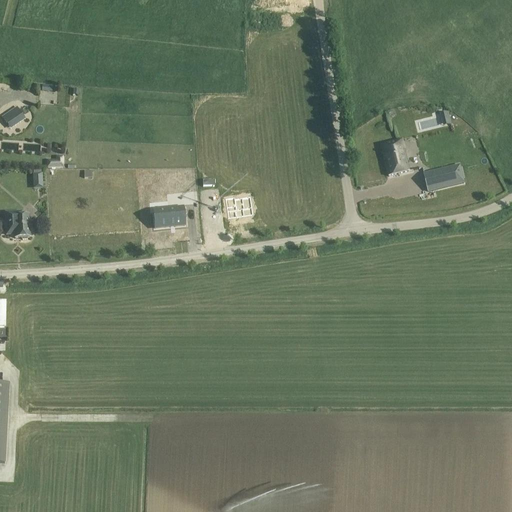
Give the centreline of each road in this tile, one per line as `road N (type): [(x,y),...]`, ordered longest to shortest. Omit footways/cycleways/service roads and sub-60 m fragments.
road 1 (unclassified): [(0,274),(163,261),(354,231)]
road 2 (unclassified): [(354,231),(318,0)]
road 3 (unclassified): [(354,231),(468,217),(511,198)]
